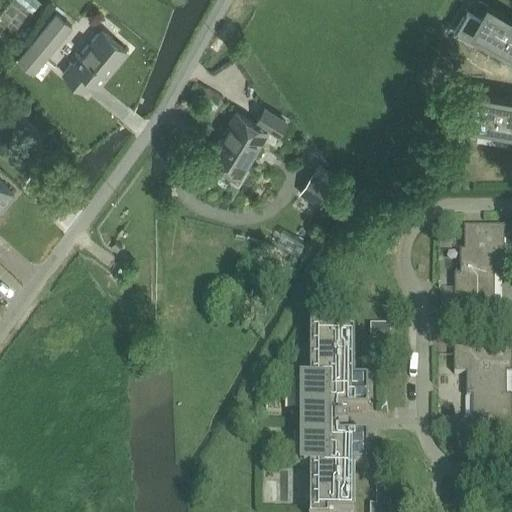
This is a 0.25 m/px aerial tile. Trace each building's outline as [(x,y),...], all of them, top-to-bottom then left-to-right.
[(18,0),(32,12),(41,2),(38,0),(18,0)] [(481,37),(511,55),(511,20),(488,7),(481,19),(468,11),(456,32),(477,44),(481,37)] [(18,60),(33,73),(71,27),(56,14),(18,60)] [(85,91),(94,80),(98,84),(126,50),(102,30),(74,65),(71,63),(63,73),(85,91)] [(479,126),(511,131),(511,100),(476,94),(473,108),(458,106),(454,129),(478,134),(479,126)] [(285,120),(264,107),(256,119),(257,120),(255,123),(236,111),(209,156),(239,174),(266,130),(265,130),(267,126),(278,132),(285,120)] [(336,173),(318,162),(299,193),(321,207),(334,185),(330,183),(336,173)] [(0,206),(13,192),(0,180),(0,206)] [(159,185),(158,197),(169,198),(170,186),(159,185)] [(455,301),(442,301),(442,327),(457,327),(501,327),(500,302),(495,301),(495,279),(501,279),(501,255),(505,255),(505,230),(464,229),(464,253),(460,253),(460,277),(455,277),(455,301)] [(282,231),(276,242),(298,254),(303,243),(282,231)] [(329,327),(310,327),(310,382),(295,382),(295,412),(325,412),(339,412),(368,412),(368,381),(355,381),(355,334),(329,334),(329,327)] [(371,327),(371,343),(377,343),(377,358),(391,359),(391,327),(371,327)] [(454,350),(454,376),(466,376),(466,400),(472,400),(472,423),(458,423),(458,448),(473,448),(511,447),(511,398),(507,399),(507,376),(511,376),(511,350),(469,351),(469,350),(454,350)] [(335,429),(335,419),(339,419),(339,412),(325,412),(325,437),(339,437),(339,429),(335,429)] [(339,429),(348,429),(348,419),(339,419),(335,419),(335,429),(339,429)] [(354,511),(355,468),(368,468),(368,437),(339,437),(325,437),(295,437),(295,469),(309,469),(309,511),(354,511)] [(389,511),(390,491),(376,491),(376,507),(370,507),(370,511),(389,511)]
